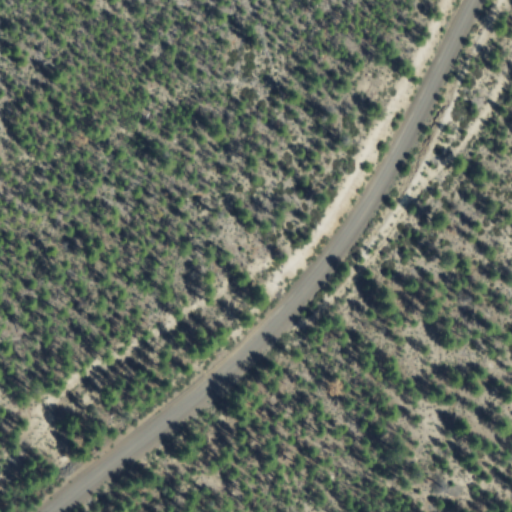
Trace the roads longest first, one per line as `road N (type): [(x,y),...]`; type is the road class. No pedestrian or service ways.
road 1 (residential): [(62,511),(245,360),(312,280),(479,0)]
road 2 (track): [(511,88),(461,165),(312,280)]
